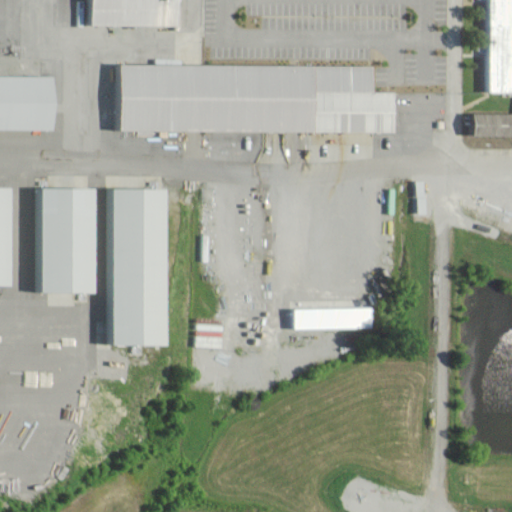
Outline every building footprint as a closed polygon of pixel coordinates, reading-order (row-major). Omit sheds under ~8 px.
[(81,0),(81,26),(174,26),(173,0),(81,0)] [(511,0),(481,0),(481,93),(511,93),(511,0)] [(371,66),(109,65),(109,131),(391,133),(391,92),(371,92),(371,66)] [(0,130),(45,131),(45,104),(50,104),(50,77),(0,76),(0,130)] [(465,136),(511,136),(511,114),(465,114),(465,136)] [(89,188),(28,188),(28,294),(90,293),(89,188)] [(99,346),(161,346),(161,189),(99,189),(99,346)] [(366,327),(366,308),(287,309),(287,330),(366,327)]
